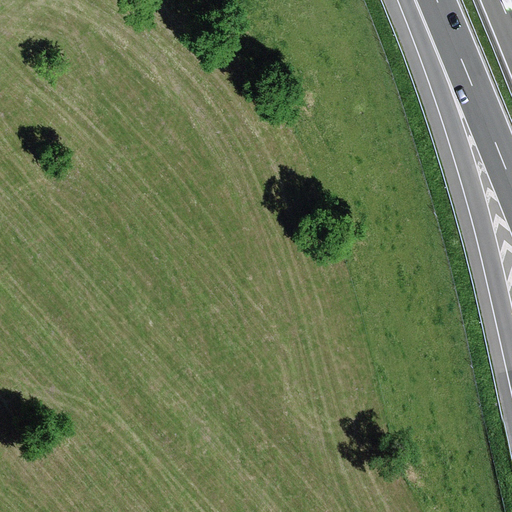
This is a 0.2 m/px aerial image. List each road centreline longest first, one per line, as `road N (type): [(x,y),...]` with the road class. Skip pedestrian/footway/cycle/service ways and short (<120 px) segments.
road 1 (motorway): [(408,0),(478,206),(511,344)]
road 2 (motorway): [(435,0),(511,187)]
